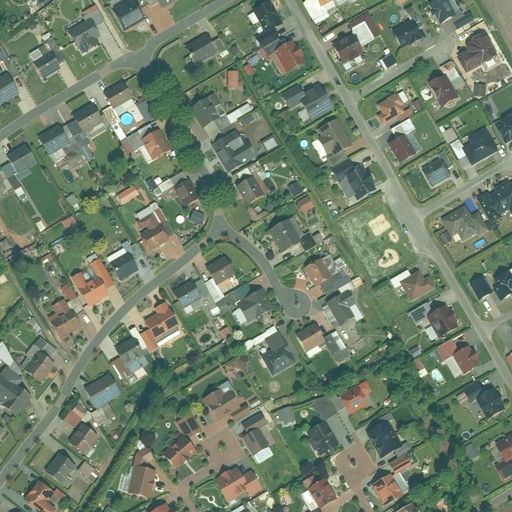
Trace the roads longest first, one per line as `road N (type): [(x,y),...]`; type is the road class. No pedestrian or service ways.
road 1 (residential): [(0,466),(101,321),(218,221)]
road 2 (residential): [(218,221),(208,181),(134,61)]
road 3 (residential): [(0,138),(134,61)]
road 4 (residential): [(351,98),(419,216)]
road 5 (residential): [(419,216),(485,330)]
